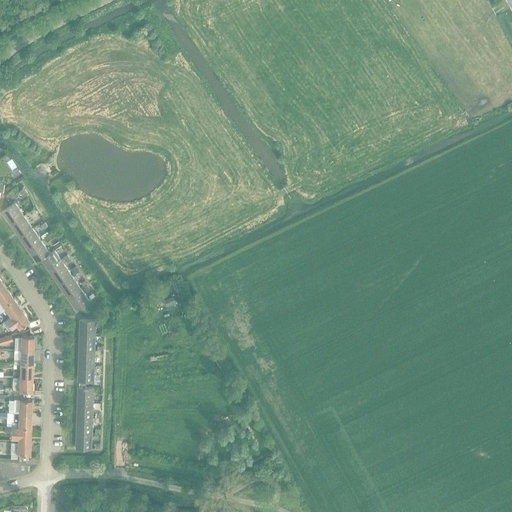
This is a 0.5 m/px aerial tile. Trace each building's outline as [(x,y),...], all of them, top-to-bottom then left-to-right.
[(20,191),(23,196),(28,193),(23,186),(22,187),(23,189),(20,191)] [(10,224),(23,215),(15,202),(1,211),(10,224)] [(18,237),(32,227),(23,215),(10,224),(18,237)] [(27,249),(41,240),(32,227),(18,237),(27,249)] [(36,262),(41,258),(49,253),(41,240),(27,249),(36,262)] [(50,271),(63,262),(54,249),(49,253),(41,258),(50,271)] [(58,284),(71,275),(63,262),(50,271),(58,284)] [(67,296),(80,288),(71,275),(58,284),(67,296)] [(0,307),(13,298),(5,287),(0,290),(0,307)] [(80,288),(67,296),(76,309),(89,300),(80,288)] [(172,297),(163,300),(165,306),(175,302),(172,297)] [(10,316),(21,309),(13,298),(0,307),(0,312),(5,309),(10,316)] [(5,320),(2,322),(8,330),(11,328),(16,325),(18,328),(29,321),(21,309),(10,316),(5,320)] [(79,335),(95,335),(96,320),(80,319),(79,335)] [(0,337),(0,343),(12,340),(11,334),(0,337)] [(95,350),(95,335),(79,335),(79,350),(95,350)] [(14,337),(14,350),(33,350),(33,336),(21,336),(20,337),(14,337)] [(14,350),(13,363),(20,363),(33,364),(33,350),(14,350)] [(95,365),(95,350),(79,350),(78,364),(95,365)] [(12,374),(12,377),(32,377),(33,364),(20,363),(19,374),(12,374)] [(94,381),(95,365),(78,364),(78,380),(79,380),(85,380),(94,381)] [(32,391),(32,377),(12,377),(12,390),(19,391),(32,391)] [(78,387),(77,402),(93,403),(94,387),(85,387),(85,380),(79,380),(79,387),(78,387)] [(18,413),(31,413),(31,399),(18,399),(14,399),(13,410),(18,411),(18,413)] [(93,418),(93,403),(77,402),(77,417),(93,418)] [(30,427),(31,413),(18,413),(18,422),(12,422),(12,426),(30,427)] [(92,428),(93,418),(77,417),(76,432),(92,433),(92,432),(100,433),(100,429),(92,428)] [(30,427),(12,426),(11,426),(10,438),(17,438),(17,440),(30,440),(30,427)] [(92,448),(92,433),(76,432),(76,448),(92,448)] [(30,454),(30,440),(17,440),(17,442),(11,442),(10,453),(17,454),(30,454)]
